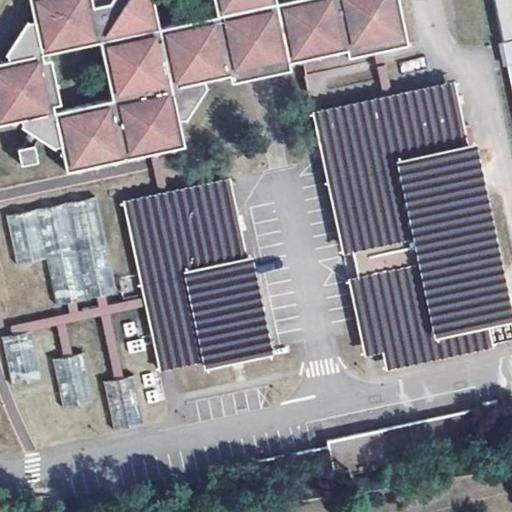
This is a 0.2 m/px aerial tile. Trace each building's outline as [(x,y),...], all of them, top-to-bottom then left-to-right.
[(23,0),(28,22),(22,24),(0,57),(0,59),(1,64),(0,64),(0,127),(16,124),(18,131),(28,137),(18,151),(13,152),(16,168),(33,165),(30,149),(35,142),(50,152),(55,150),(61,175),(120,162),(148,156),(158,154),(180,149),(175,126),(182,124),(204,90),(203,84),(226,79),(228,86),(248,82),(259,80),(268,78),(286,74),(284,65),(302,62),(345,54),(346,61),(372,55),(382,53),(408,47),(397,0),(23,0)] [(511,0),(491,0),(501,43),(506,67),(511,93),(511,0)] [(382,53),(372,55),(373,61),(375,69),(378,87),(381,98),(386,97),(391,96),(385,66),(383,56),(382,53)] [(318,112),(312,113),(310,114),(318,148),(319,155),(320,160),(341,256),(351,254),(357,279),(346,281),(357,331),(362,358),(364,357),(372,356),(381,354),(385,373),(492,351),(488,331),(511,326),(505,295),(473,146),(467,148),(453,83),(405,93),(391,96),(386,97),(381,98),(318,112)] [(158,154),(148,156),(150,163),(151,169),(157,194),(162,193),(166,193),(164,184),(163,181),(158,154)] [(157,194),(120,203),(136,275),(141,299),(142,303),(143,308),(146,318),(152,356),(156,375),(161,374),(176,371),(199,367),(200,373),(233,366),(243,364),(270,358),(269,349),(249,258),(246,258),(228,179),(166,193),(162,193),(157,194)] [(35,210),(4,217),(15,266),(46,259),(57,306),(65,304),(70,303),(74,302),(85,300),(94,298),(99,297),(103,295),(116,292),(114,279),(94,196),(64,204),(35,210)] [(70,303),(65,304),(67,314),(8,327),(9,331),(10,336),(31,332),(55,327),(61,359),(66,358),(71,357),(64,324),(99,317),(112,380),(117,379),(121,379),(109,315),(143,308),(142,303),(141,299),(106,306),(103,295),(99,297),(94,298),(97,308),(76,312),(74,302),(70,303)] [(1,338),(11,388),(41,381),(31,332),(10,336),(1,338)] [(61,359),(51,361),(61,411),(91,404),(81,355),(71,357),(66,358),(61,359)] [(112,380),(102,383),(113,433),(143,427),(132,376),(121,379),(117,379),(112,380)] [(408,456),(408,428),(365,428),(365,456),(408,456)]
